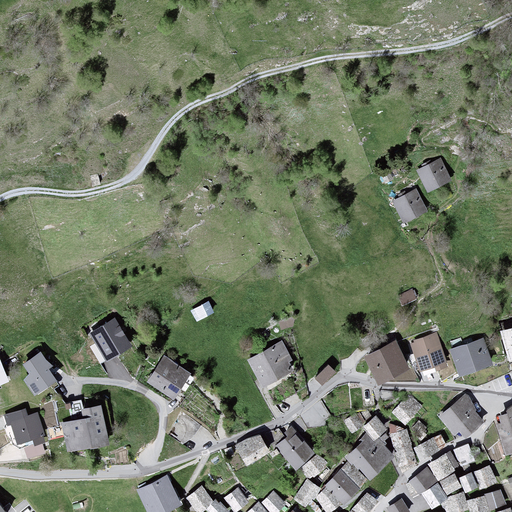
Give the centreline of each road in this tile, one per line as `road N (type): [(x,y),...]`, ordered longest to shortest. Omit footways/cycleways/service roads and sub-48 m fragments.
road 1 (track): [(0,199),(106,189),(132,176),(171,122),(250,79),(332,58),(430,47),(511,15)]
road 2 (unclassified): [(511,395),(348,376),(281,421),(143,473),(0,470)]
